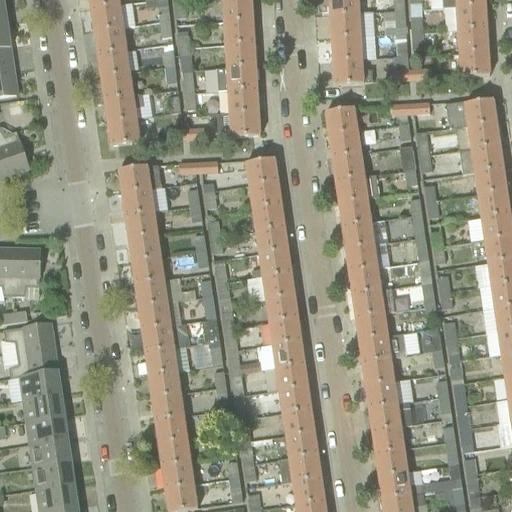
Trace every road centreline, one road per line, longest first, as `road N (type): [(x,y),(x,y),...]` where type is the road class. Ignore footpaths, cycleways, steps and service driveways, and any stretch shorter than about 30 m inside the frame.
road 1 (residential): [(125,511),(48,0)]
road 2 (residential): [(354,511),(298,144),(287,0)]
